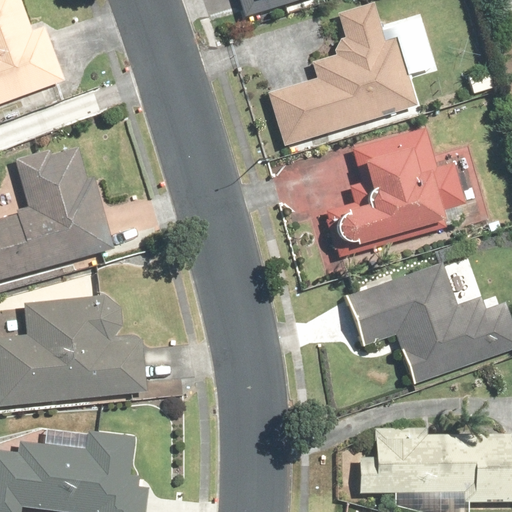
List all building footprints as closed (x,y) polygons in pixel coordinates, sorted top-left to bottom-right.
[(0,0),(0,102),(69,76),(46,16),(32,22),(23,0),(0,0)] [(227,0),(234,22),(306,0),(227,0)] [(261,95),(279,152),(415,111),(381,2),(332,17),(344,56),(305,68),(309,81),(261,95)] [(319,213),(334,263),(451,228),(444,208),(460,203),(448,165),(433,170),(421,131),(348,153),(362,200),(319,213)] [(0,215),(0,282),(118,249),(86,135),(12,156),(27,208),(0,215)] [(444,262),(336,295),(354,353),(390,343),(405,393),(511,361),(511,334),(500,295),(458,308),(444,262)] [(0,332),(0,405),(156,396),(152,329),(117,331),(115,292),(25,298),(27,331),(0,332)] [(459,508),(511,508),(511,440),(429,440),(429,432),(367,431),(366,458),(352,458),(351,496),(459,497),(459,508)] [(149,511),(153,477),(131,474),(134,438),(87,434),(86,446),(0,437),(0,511),(26,511),(27,509),(58,511),(149,511)]
